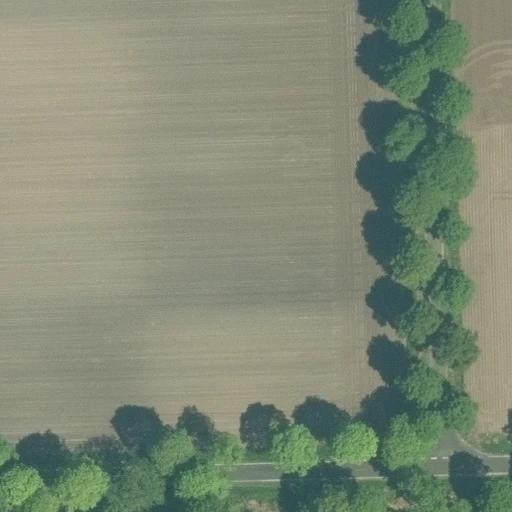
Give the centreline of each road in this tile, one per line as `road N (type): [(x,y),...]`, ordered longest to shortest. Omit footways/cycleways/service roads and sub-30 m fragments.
road 1 (residential): [(445,465),(428,0)]
road 2 (tertiary): [(445,465),(0,481)]
